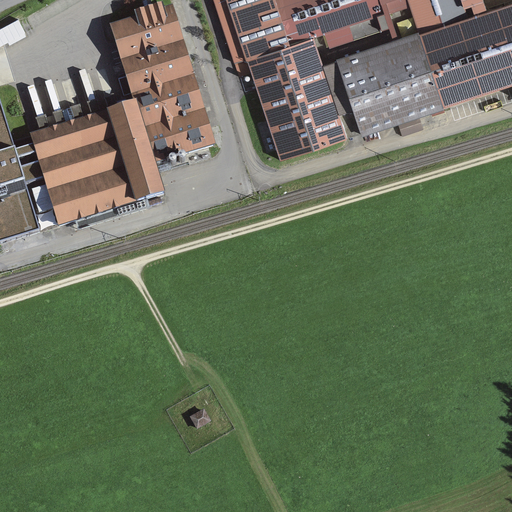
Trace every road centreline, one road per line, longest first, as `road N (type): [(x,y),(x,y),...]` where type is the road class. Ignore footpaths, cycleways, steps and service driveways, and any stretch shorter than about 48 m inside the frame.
road 1 (track): [(0,301),(511,151)]
road 2 (unknown): [(0,128),(74,99),(100,57),(100,0)]
road 3 (track): [(183,367),(213,381),(275,511)]
road 4 (track): [(128,264),(202,402)]
